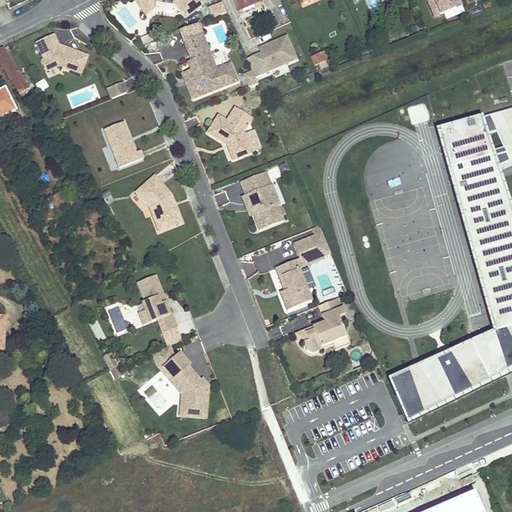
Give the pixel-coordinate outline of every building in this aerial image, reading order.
[(133,0),(145,15),(156,7),(170,9),(171,6),(164,5),(148,3),(146,0),(133,0)] [(203,4),(200,0),(146,0),(148,3),(164,5),(171,6),(176,7),(185,18),(203,4)] [(232,0),(237,11),(262,0),(232,0)] [(427,0),(435,17),(463,5),(461,1),(462,0),(427,0)] [(489,0),(483,3),(485,8),(491,6),(489,0)] [(225,14),(221,4),(209,8),(213,18),(225,14)] [(474,13),(480,11),(478,7),(476,8),(474,4),(471,5),(474,13)] [(197,98),(237,81),(230,64),(216,70),(201,34),(183,41),(192,62),(188,64),(192,71),(187,73),(197,98)] [(296,59),(286,36),(264,46),(265,49),(260,51),(261,53),(247,59),(253,72),(255,77),(296,59)] [(51,37),(34,45),(35,47),(40,59),(42,62),(39,63),(44,74),(57,67),(79,75),(85,56),(61,48),(60,51),(55,49),(56,47),(51,37)] [(2,48),(0,48),(0,64),(19,93),(28,87),(2,48)] [(323,52),(311,57),(315,65),(326,61),(323,52)] [(255,77),(253,72),(244,75),(250,88),(258,84),(255,77)] [(197,98),(187,73),(182,75),(192,99),(197,98)] [(43,80),(35,84),(39,91),(47,87),(43,80)] [(66,94),(72,108),(100,97),(95,83),(66,94)] [(126,94),(121,84),(106,90),(111,100),(126,94)] [(19,93),(21,96),(30,90),(28,87),(19,93)] [(0,117),(15,110),(7,95),(0,97),(0,117)] [(208,129),(227,142),(230,141),(231,144),(228,145),(233,156),(249,149),(242,131),(241,128),(249,116),(234,106),(226,119),(218,114),(208,129)] [(511,376),(511,110),(435,133),(491,334),(386,382),(406,428),(490,387),(508,378),(511,376)] [(135,154),(132,146),(129,145),(128,141),(128,138),(122,124),(104,131),(119,169),(143,160),(140,152),(135,154)] [(258,146),(252,128),(242,131),(249,149),(258,146)] [(241,182),(246,194),(249,192),(252,201),(255,200),(256,202),(253,204),(256,213),(254,214),(259,228),(283,219),(278,204),(280,203),(272,183),(271,184),(266,173),(241,182)] [(172,210),(167,198),(164,194),(162,193),(158,188),(162,185),(154,177),(136,193),(150,209),(159,232),(182,223),(176,208),(172,210)] [(171,196),(162,185),(158,188),(162,193),(164,194),(167,198),(172,210),(176,208),(171,196)] [(60,194),(51,198),(58,214),(69,209),(69,210),(82,204),(74,187),(66,190),(68,195),(61,198),(60,194)] [(219,207),(229,203),(225,192),(215,195),(219,207)] [(249,192),(246,194),(242,195),(250,215),(254,214),(256,213),(253,204),(256,202),(255,200),(252,201),(249,192)] [(51,198),(36,205),(47,228),(53,225),(56,231),(64,227),(58,214),(51,198)] [(294,244),(300,259),(305,257),(321,251),(328,248),(319,226),(312,229),(315,236),(294,244)] [(328,248),(321,251),(323,256),(331,254),(328,248)] [(321,251),(305,257),(308,265),(325,259),(323,256),(321,251)] [(300,259),(297,260),(300,268),(308,265),(305,257),(300,259)] [(297,260),(279,267),(288,290),(285,291),(280,293),(288,310),(313,300),(300,268),(297,260)] [(279,267),(276,268),(285,291),(288,290),(279,267)] [(146,310),(150,321),(158,318),(163,331),(177,326),(172,313),(170,313),(165,302),(164,298),(162,299),(160,294),(163,293),(155,274),(138,281),(145,300),(142,301),(146,310)] [(349,318),(345,307),(341,308),(338,299),(318,306),(325,322),(313,327),(314,330),(306,333),(301,332),(295,334),(298,341),(303,343),(306,351),(312,354),(322,350),(321,347),(346,337),(343,329),(345,328),(344,324),(347,323),(349,318)] [(146,310),(139,312),(143,324),(150,321),(146,310)] [(321,347),(322,350),(333,345),(335,351),(350,345),(346,337),(321,347)] [(160,372),(162,370),(173,381),(176,378),(181,384),(177,387),(184,395),(184,405),(181,404),(180,418),(206,419),(208,386),(203,389),(199,384),(200,383),(188,368),(190,366),(179,355),(174,359),(170,347),(151,354),(157,368),(160,372)] [(117,367),(110,354),(103,357),(109,371),(117,367)] [(173,381),(170,383),(181,396),(181,404),(184,405),(184,395),(177,387),(181,384),(176,378),(173,381)] [(472,475),(460,481),(463,487),(475,481),(472,475)] [(482,511),(474,493),(429,511),(482,511)]
